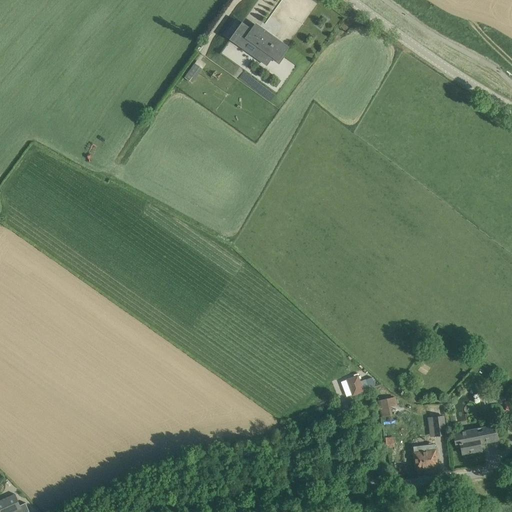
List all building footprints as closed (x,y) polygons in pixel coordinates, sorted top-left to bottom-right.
[(260,28),(256,25),(253,30),(242,22),(230,40),(244,50),(249,42),(263,52),(257,59),(267,66),(272,60),(276,63),(288,47),(265,31),(263,33),(259,29),(260,28)] [(200,66),(195,62),(185,77),(190,81),(200,66)] [(366,379),(360,381),(358,375),(350,379),(355,394),(352,395),(353,396),(370,389),(366,379)] [(388,416),(393,415),(390,398),(385,399),(388,416)] [(385,399),(379,400),(381,417),(388,416),(385,399)] [(446,435),(444,415),(443,415),(442,406),(430,408),(431,417),(427,417),(429,437),(446,435)] [(497,441),(495,431),(494,425),(454,433),(456,447),(457,447),(457,445),(459,444),(460,444),(461,444),(463,454),(481,451),(480,441),(484,440),(485,443),(497,441)] [(437,466),(436,456),(435,444),(414,447),(416,469),(437,466)] [(13,511),(22,508),(15,494),(0,500),(0,511),(13,511)] [(22,508),(23,511),(28,511),(30,511),(26,503),(20,505),(22,508)]
